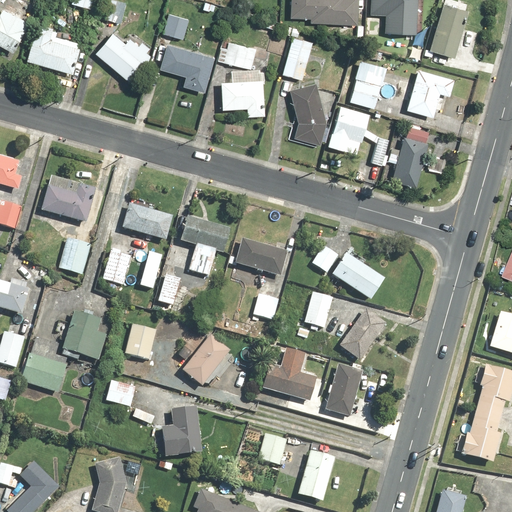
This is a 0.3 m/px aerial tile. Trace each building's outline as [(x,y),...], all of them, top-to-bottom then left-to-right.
[(90,10),(93,0),(69,0),(69,2),(90,10)] [(124,4),(113,0),(106,0),(99,20),(117,26),(124,4)] [(287,0),(287,18),(307,19),(307,23),(355,26),(356,0),(287,0)] [(384,13),(383,31),(413,33),(414,0),(368,0),(368,12),(384,13)] [(465,12),(440,4),(426,52),(451,59),(465,12)] [(0,48),(9,53),(26,23),(0,9),(0,48)] [(188,21),(167,15),(161,35),(182,41),(188,21)] [(272,23),(255,18),(253,26),(270,31),(272,23)] [(49,29),(33,24),(23,62),(70,75),(77,50),(46,41),(49,29)] [(311,42),(296,39),(298,30),(286,26),(283,36),(289,37),(279,75),(301,81),(311,42)] [(413,38),(392,32),(386,53),(408,59),(413,38)] [(109,34),(92,53),(127,84),(149,59),(142,54),(146,49),(139,42),(134,47),(126,39),(121,44),(109,34)] [(220,39),(215,62),(250,70),(256,48),(220,39)] [(211,58),(163,45),(156,70),(181,77),(178,87),(200,94),(211,58)] [(383,53),(372,50),(369,59),(381,62),(383,53)] [(384,70),(357,62),(347,101),(373,108),(384,70)] [(453,81),(414,70),(402,111),(431,118),(437,95),(448,98),(453,81)] [(400,84),(385,79),(382,87),(397,92),(400,84)] [(260,81),(217,83),(218,111),(243,110),(243,117),(262,116),(260,81)] [(295,124),(291,138),(316,145),(322,124),(313,84),(286,90),(295,124)] [(368,115),(337,106),(325,147),(356,157),(368,115)] [(426,144),(400,137),(388,182),(414,188),(426,144)] [(15,161),(0,156),(0,185),(16,190),(19,177),(12,175),(15,161)] [(45,185),(38,211),(83,223),(93,188),(75,183),(72,193),(45,185)] [(18,207),(0,202),(0,227),(11,230),(18,207)] [(126,203),(118,228),(151,237),(144,262),(155,265),(170,216),(126,203)] [(183,216),(176,241),(193,246),(186,270),(207,276),(214,251),(219,253),(226,227),(183,216)] [(240,238),(232,264),(277,277),(284,251),(240,238)] [(87,247),(64,240),(56,268),(79,275),(87,247)] [(335,255),(320,246),(309,265),(324,274),(335,255)] [(122,287),(129,258),(109,253),(100,287),(115,291),(117,285),(122,287)] [(344,253),(329,275),(367,301),(382,278),(344,253)] [(511,255),(503,277),(511,280),(511,255)] [(179,281),(163,277),(156,302),(172,306),(179,281)] [(0,281),(0,308),(18,314),(25,289),(23,288),(24,283),(8,279),(6,284),(0,281)] [(329,297),(310,293),(302,325),(321,330),(329,297)] [(275,300),(255,295),(250,316),(269,321),(275,300)] [(363,309),(335,345),(356,361),(383,324),(363,309)] [(97,320),(70,311),(58,349),(95,361),(103,335),(94,332),(97,320)] [(511,316),(496,311),(485,346),(511,354),(511,316)] [(154,331),(129,325),(122,354),(147,360),(154,331)] [(22,337),(1,331),(0,334),(0,363),(14,368),(22,337)] [(199,386),(226,351),(205,335),(178,370),(199,386)] [(267,361),(260,385),(308,399),(315,374),(300,370),(306,352),(285,346),(280,364),(267,361)] [(26,355),(18,382),(55,392),(62,365),(26,355)] [(360,371),(334,364),(321,411),(347,418),(360,371)] [(511,382),(511,372),(482,365),(477,386),(479,386),(466,434),(463,433),(458,454),(490,463),(497,434),(494,433),(502,402),(507,403),(511,382)] [(134,388),(108,382),(103,402),(129,408),(134,388)] [(169,426),(157,427),(160,457),(200,453),(195,407),(168,410),(169,426)] [(151,418),(130,411),(127,419),(149,426),(151,418)] [(284,442),(262,435),(255,460),(277,467),(284,442)] [(332,458),(307,450),(294,494),(320,502),(332,458)] [(96,511),(115,511),(123,484),(116,457),(91,464),(96,483),(89,510),(96,511)] [(4,511),(31,511),(56,487),(30,461),(15,475),(28,488),(4,511)] [(9,480),(12,468),(0,464),(0,484),(14,489),(16,482),(9,480)] [(256,511),(198,489),(190,507),(195,509),(194,511),(256,511)] [(459,511),(463,496),(439,490),(432,511),(459,511)]
